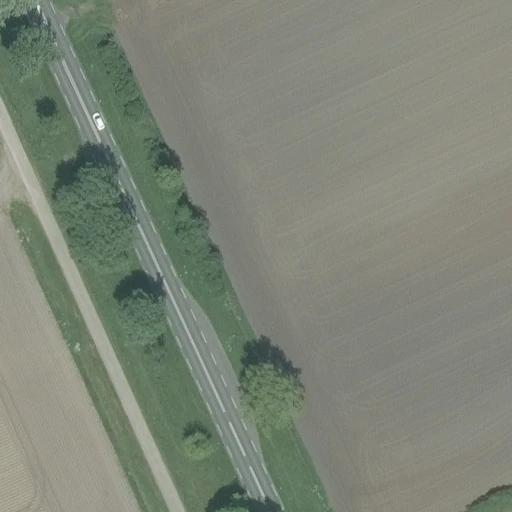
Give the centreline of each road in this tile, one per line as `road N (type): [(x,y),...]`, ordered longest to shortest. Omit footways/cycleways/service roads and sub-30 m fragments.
road 1 (primary): [(266,511),(33,0)]
road 2 (unclassified): [(175,511),(0,120)]
